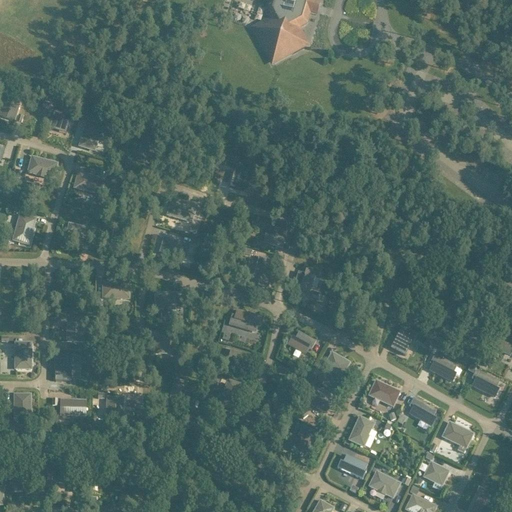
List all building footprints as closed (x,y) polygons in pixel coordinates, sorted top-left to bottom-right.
[(241,0),(240,13),(254,14),(255,0),(241,0)] [(304,50),(302,47),(306,45),(298,29),(307,24),(310,12),(315,13),(317,5),(313,4),(313,0),(272,0),(270,12),(274,19),(254,30),(273,63),(292,53),(293,56),(304,50)] [(15,121),(20,104),(7,100),(2,117),(15,121)] [(67,131),(72,117),(50,110),(45,128),(54,131),(55,127),(67,131)] [(102,127),(87,122),(81,144),(80,144),(79,147),(80,148),(82,149),(83,148),(87,150),(89,146),(96,148),(102,127)] [(136,161),(145,164),(147,155),(152,137),(144,135),(136,161)] [(28,174),(53,180),(57,169),(57,168),(58,166),(57,164),(55,163),(54,164),(32,158),(28,174)] [(246,189),(252,169),(237,164),(235,170),(236,170),(235,175),(233,175),(231,184),(246,189)] [(104,181),(79,174),(75,185),(75,186),(74,188),(75,190),(77,190),(78,190),(100,196),(104,181)] [(166,217),(192,224),(196,208),(171,201),(166,217)] [(12,242),(28,247),(35,220),(19,215),(12,242)] [(66,234),(92,239),(94,230),(67,225),(66,234)] [(282,248),(286,233),(269,228),(266,239),(267,239),(270,243),(269,245),(282,248)] [(159,254),(185,261),(189,246),(163,238),(159,254)] [(251,284),(267,289),(274,263),(259,259),(251,284)] [(309,293),(314,275),(307,272),(306,275),(298,273),(292,292),(300,295),(301,290),(309,293)] [(102,301),(129,301),(129,284),(102,284),(102,301)] [(153,311),(181,312),(182,295),(154,294),(153,311)] [(229,326),(256,334),(258,327),(261,328),(264,319),(237,311),(235,317),(232,316),(229,326)] [(66,343),(82,344),(83,325),(66,325),(66,343)] [(394,342),(390,350),(405,357),(418,333),(403,325),(397,337),(398,338),(395,343),(394,342)] [(292,337),(288,345),(305,354),(308,349),(311,351),(316,342),(299,333),(295,339),(292,337)] [(151,356),(168,356),(169,339),(152,338),(151,356)] [(511,346),(498,340),(494,348),(510,356),(511,351),(511,346)] [(438,341),(435,346),(441,349),(443,344),(438,341)] [(14,371),(31,371),(31,344),(14,344),(14,371)] [(234,352),(231,361),(254,368),(257,359),(234,352)] [(323,369),(342,379),(351,363),(332,353),(323,369)] [(432,366),(430,371),(452,383),(456,375),(453,374),(457,367),(435,356),(430,365),(432,366)] [(56,369),(55,383),(72,383),(72,357),(56,357),(56,364),(57,364),(57,369),(56,369)] [(300,363),(298,367),(304,371),(306,366),(300,363)] [(476,371),(473,378),(477,380),(473,387),(494,398),(498,391),(496,390),(500,383),(476,371)] [(210,381),(218,384),(220,378),(212,375),(210,381)] [(170,401),(179,403),(182,391),(192,394),(194,385),(175,380),(170,401)] [(220,407),(236,412),(245,385),(228,380),(220,407)] [(368,398),(393,409),(400,394),(375,382),(368,398)] [(307,405),(326,415),(334,400),(315,390),(307,405)] [(13,396),(13,423),(30,423),(30,396),(13,396)] [(106,398),(106,426),(124,426),(124,398),(106,398)] [(414,399),(409,408),(412,410),(409,415),(431,427),(435,420),(433,419),(437,412),(414,399)] [(61,400),(60,417),(86,418),(87,401),(61,400)] [(364,448),(374,425),(363,420),(363,419),(361,418),(359,419),(358,421),(358,422),(349,442),(364,448)] [(442,439),(463,449),(465,444),(468,446),(473,435),(449,424),(442,439)] [(291,451),(307,459),(319,433),(303,426),(291,451)] [(217,455),(226,458),(232,433),(211,428),(208,437),(221,441),(217,455)] [(241,463),(252,466),(249,477),(258,480),(264,459),(243,453),(241,463)] [(340,461),(336,468),(362,480),(365,473),(364,473),(368,466),(346,456),(343,463),(340,461)] [(431,463),(423,479),(443,488),(450,472),(431,463)] [(46,495),(55,496),(56,484),(69,485),(70,476),(48,473),(46,495)] [(370,488),(393,499),(400,485),(377,473),(370,488)] [(14,492),(23,493),(24,484),(36,485),(36,476),(15,474),(14,492)] [(80,504),(90,505),(93,480),(83,479),(80,504)] [(263,488),(279,493),(277,501),(286,504),(291,488),(265,480),(263,488)] [(418,490),(413,487),(410,493),(416,496),(418,490)] [(405,511),(404,511),(435,511),(437,509),(412,496),(405,511)] [(475,509),(473,511),(491,511),(495,503),(481,497),(477,504),(478,504),(476,509),(475,509)] [(314,511),(332,511),(334,510),(320,502),(314,511)]
